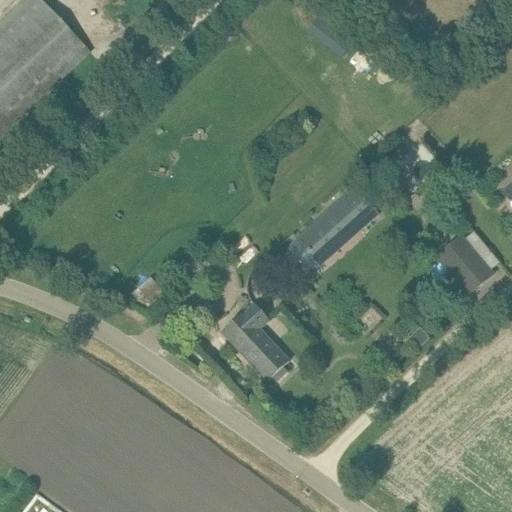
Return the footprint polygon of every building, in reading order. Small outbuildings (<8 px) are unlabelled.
[(26,0),(0,24),(0,137),(90,53),(39,0),(26,0)] [(322,16),(311,36),(347,57),(358,37),(322,16)] [(308,274),(315,269),(377,214),(355,189),(292,246),(287,252),(287,262),(291,270),(298,274),(308,274)] [(467,297),(493,276),(462,238),(436,260),(440,257),(471,294),(467,297)] [(152,281),(138,292),(149,307),(163,297),(152,281)] [(270,322),(255,306),(245,315),(244,314),(222,334),(268,384),(272,379),(276,383),(288,373),(284,369),(290,363),(260,331),(270,322)]
